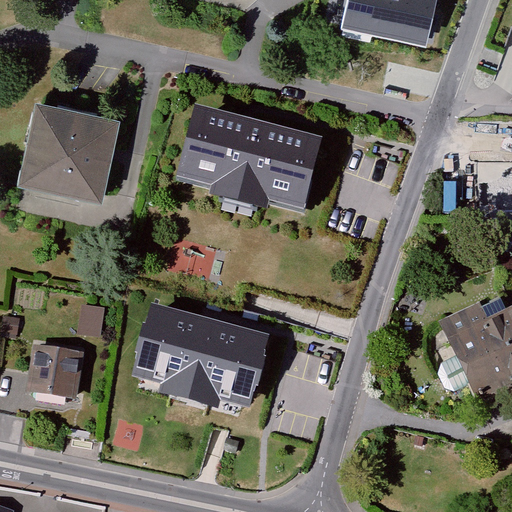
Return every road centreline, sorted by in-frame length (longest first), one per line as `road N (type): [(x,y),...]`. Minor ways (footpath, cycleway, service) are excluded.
road 1 (residential): [(304,511),(477,0)]
road 2 (unclassified): [(0,464),(227,511)]
